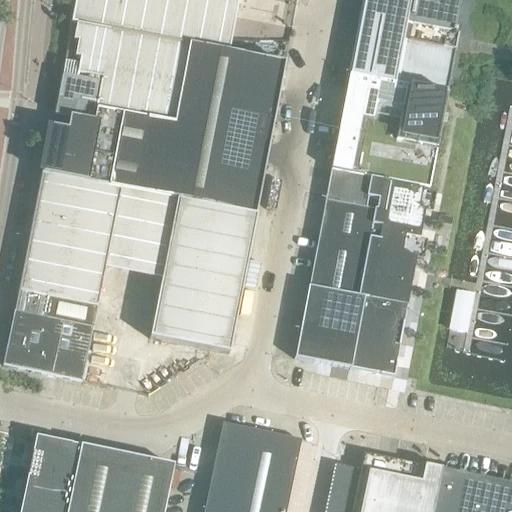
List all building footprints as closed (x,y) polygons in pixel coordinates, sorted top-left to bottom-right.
[(228,55),(238,0),(76,0),(72,26),(110,33),(189,48),(228,55)] [(459,1),(454,0),(364,0),(350,76),(407,89),(447,96),(455,51),(452,50),(461,4),(459,1)] [(175,127),(189,48),(110,33),(72,26),(63,77),(102,85),(97,112),(147,122),(175,127)] [(286,66),(228,55),(189,48),(175,127),(147,122),(133,194),(255,218),(266,166),(286,66)] [(429,191),(446,103),(446,102),(406,94),(407,89),(350,76),(349,76),(331,171),(330,173),(390,184),(390,183),(429,191)] [(102,85),(63,77),(62,77),(55,117),(94,124),(97,112),(102,85)] [(55,117),(42,176),(133,194),(147,122),(97,112),(94,124),(55,117)] [(390,184),(330,173),(295,361),(393,380),(429,193),(390,185),(390,184)] [(133,194),(42,176),(16,303),(95,319),(106,271),(161,282),(149,340),(228,355),(255,218),(133,194)] [(452,220),(439,217),(438,225),(451,228),(452,220)] [(81,384),(95,319),(16,303),(3,367),(38,375),(46,377),(81,384)] [(204,511),(286,511),(301,443),(223,427),(204,511)] [(163,511),(173,469),(36,440),(20,511),(163,511)] [(433,511),(441,472),(374,458),(361,467),(360,472),(357,487),(354,503),(351,511),(433,511)] [(334,466),(331,482),(357,487),(360,472),(334,466)] [(511,511),(511,486),(482,480),(441,472),(433,511),(511,511)] [(354,503),(357,487),(331,482),(328,498),(354,503)] [(351,511),(354,503),(328,498),(324,511),(351,511)]
